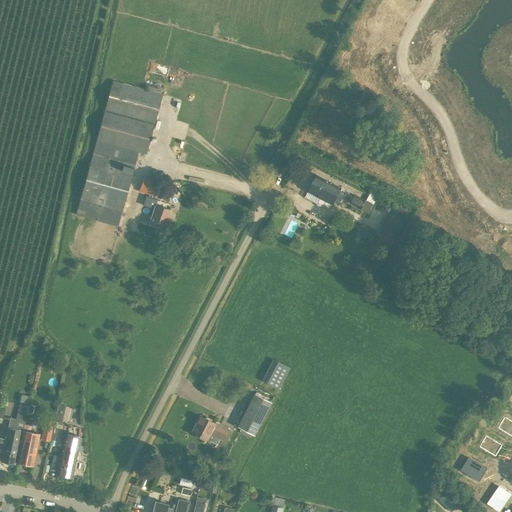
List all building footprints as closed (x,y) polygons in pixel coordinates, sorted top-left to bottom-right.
[(80,199),(76,215),(84,218),(118,227),(122,210),(128,187),(134,166),(138,152),(146,154),(163,94),(113,80),(97,140),(93,154),(80,199)] [(307,191),(332,204),(341,187),(316,175),(307,191)] [(156,205),(157,200),(154,199),(155,196),(156,197),(161,182),(144,176),(138,191),(149,195),(148,197),(146,196),(143,205),(154,209),(149,224),(157,227),(155,233),(162,236),(164,229),(166,230),(168,221),(171,210),(156,205)] [(373,203),(354,194),(350,203),(368,213),(373,203)] [(387,213),(379,231),(392,237),(400,219),(387,213)] [(278,389),(290,368),(273,359),(262,380),(278,389)] [(272,402),(254,393),(237,427),(242,429),(240,432),(248,436),(249,437),(251,434),(255,436),(272,402)] [(58,401),(53,420),(61,422),(65,403),(58,401)] [(10,417),(8,428),(1,461),(15,464),(19,442),(22,442),(23,431),(28,412),(27,411),(28,409),(29,405),(19,403),(18,407),(16,417),(16,418),(10,417)] [(216,422),(215,424),(215,423),(200,416),(192,432),(207,440),(207,439),(217,444),(219,439),(224,441),(230,429),(216,422)] [(511,421),(505,417),(498,428),(511,435),(511,421)] [(42,440),(50,441),(54,421),(46,419),(42,440)] [(23,431),(22,442),(18,463),(33,466),(40,434),(23,431)] [(74,466),(78,451),(80,438),(65,435),(62,447),(60,457),(55,456),(53,464),(59,465),(57,474),(72,477),(74,466)] [(485,436),(479,446),(495,456),(501,445),(485,436)] [(469,457),(461,470),(478,481),(486,468),(469,457)] [(181,477),(179,484),(191,487),(192,480),(181,477)] [(498,486),(487,502),(499,511),(511,494),(498,486)] [(190,496),(192,489),(182,487),(181,494),(190,496)] [(451,511),(458,505),(446,492),(439,499),(451,511)] [(187,511),(190,501),(178,499),(177,505),(173,504),(172,508),(167,507),(168,504),(156,501),(152,511),(187,511)] [(203,511),(205,504),(196,502),(193,511),(203,511)]
